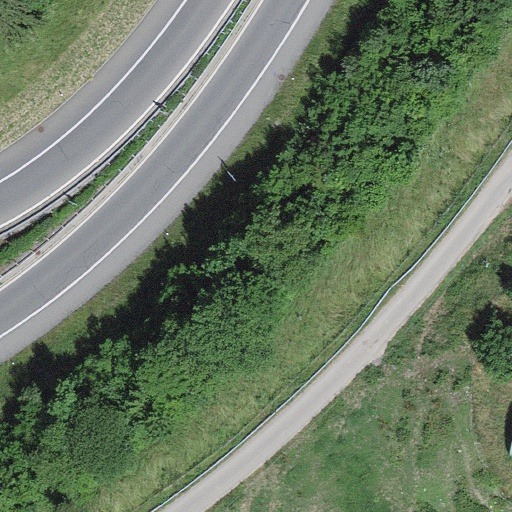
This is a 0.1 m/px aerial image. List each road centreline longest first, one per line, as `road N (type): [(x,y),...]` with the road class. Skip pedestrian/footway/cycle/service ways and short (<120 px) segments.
road 1 (motorway): [(0,316),(78,257),(153,183),(228,92),(288,0)]
road 2 (motorway): [(210,0),(123,105),(0,203)]
